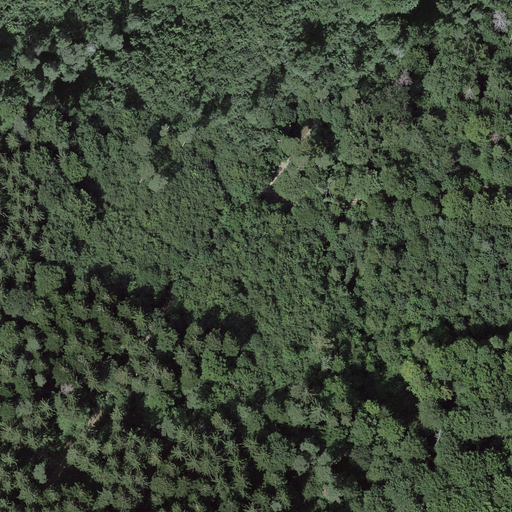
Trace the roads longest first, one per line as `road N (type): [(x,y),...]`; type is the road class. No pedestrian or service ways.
road 1 (track): [(428,0),(214,238),(142,337)]
road 2 (track): [(511,194),(248,203)]
road 3 (track): [(29,511),(142,337)]
